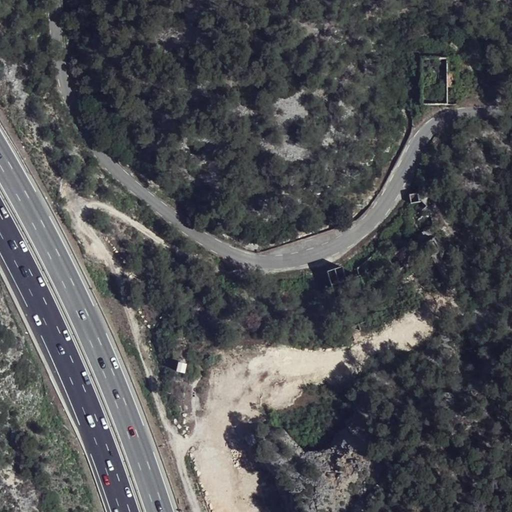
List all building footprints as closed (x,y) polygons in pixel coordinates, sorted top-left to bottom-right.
[(420,109),(447,101),(442,83),(453,80),(447,56),(411,65),(420,109)] [(411,204),(430,201),(427,184),(420,185),(417,195),(410,196),(411,204)] [(429,260),(441,253),(435,241),(422,249),(429,260)] [(393,245),(363,267),(373,289),(395,272),(404,266),(410,274),(419,267),(406,249),(400,254),(393,245)] [(401,281),(410,274),(404,266),(395,272),(401,281)] [(335,299),(363,290),(359,277),(345,281),(341,269),(327,274),(335,299)] [(353,350),(372,344),(365,323),(346,329),(353,350)] [(175,373),(183,373),(185,365),(178,362),(175,373)] [(174,376),(186,412),(203,408),(194,372),(174,376)] [(177,415),(186,412),(174,376),(168,378),(177,415)]
